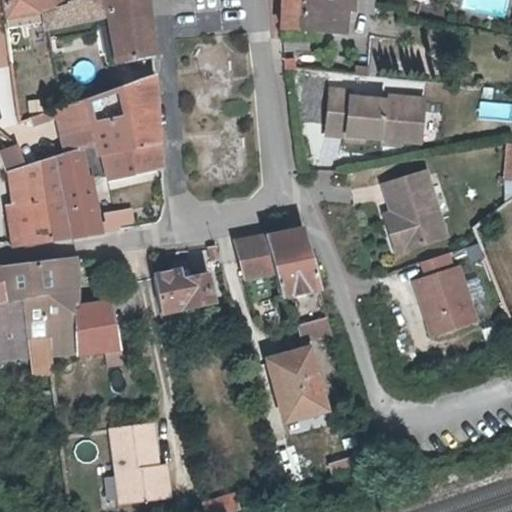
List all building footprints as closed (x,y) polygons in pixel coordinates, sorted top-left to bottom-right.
[(0,0),(0,19),(41,12),(39,0),(0,0)] [(39,0),(41,12),(45,38),(91,28),(91,23),(87,0),(39,0)] [(105,0),(87,0),(91,23),(109,20),(105,0)] [(105,0),(109,20),(115,60),(151,55),(146,0),(105,0)] [(349,0),(279,0),(279,29),(342,33),(342,17),(350,16),(349,0)] [(297,50),(295,68),(313,70),(315,53),(297,50)] [(92,97),(97,143),(104,141),(108,178),(161,168),(159,141),(130,146),(126,113),(156,109),(153,77),(92,97)] [(340,134),(358,136),(377,138),(376,143),(394,146),(394,140),(414,143),(418,100),(399,98),(398,103),(383,102),(346,97),(347,91),(326,89),(321,132),(340,134)] [(65,154),(97,143),(92,97),(61,108),(65,154)] [(480,119),(511,118),(511,103),(480,103),(480,119)] [(130,146),(159,141),(156,109),(126,113),(130,146)] [(97,143),(65,154),(61,155),(52,158),(69,237),(77,237),(116,230),(116,228),(131,225),(128,213),(102,218),(104,227),(97,227),(89,183),(102,179),(97,143)] [(24,167),(19,149),(5,152),(8,171),(24,167)] [(511,182),(511,149),(503,149),(500,181),(511,182)] [(31,220),(8,223),(11,245),(69,237),(52,158),(24,167),(31,220)] [(7,171),(8,223),(31,220),(24,167),(8,171),(7,171)] [(394,252),(442,236),(419,171),(379,185),(389,214),(396,233),(388,235),(394,252)] [(396,233),(389,214),(382,217),(388,235),(396,233)] [(275,302),(314,293),(298,228),(264,235),(268,277),(275,302)] [(268,277),(264,235),(231,241),(240,282),(268,277)] [(424,276),(419,277),(431,313),(423,316),(430,336),(473,321),(455,265),(450,267),(445,252),(419,260),(424,276)] [(58,286),(77,283),(77,263),(76,256),(0,266),(25,326),(28,335),(43,331),(47,356),(78,352),(77,313),(62,316),(58,286)] [(0,331),(25,326),(0,266),(0,265),(0,331)] [(154,275),(161,312),(213,299),(207,272),(192,276),(189,267),(154,275)] [(431,313),(419,277),(412,279),(423,316),(431,313)] [(62,316),(77,313),(77,283),(58,286),(62,316)] [(98,308),(112,306),(110,297),(99,299),(98,308)] [(100,366),(120,363),(112,306),(98,308),(99,348),(100,366)] [(98,308),(77,313),(78,352),(99,348),(98,308)] [(327,319),(296,327),(301,342),(331,334),(327,319)] [(0,385),(1,385),(0,382),(0,355),(13,352),(34,347),(28,335),(25,326),(0,331),(0,385)] [(34,347),(13,352),(16,363),(29,362),(32,375),(50,372),(47,356),(43,331),(28,335),(34,347)] [(321,411),(304,350),(263,361),(266,371),(280,422),(321,411)] [(161,497),(157,466),(151,421),(109,428),(119,502),(161,497)] [(330,462),(335,478),(368,468),(364,451),(330,462)] [(157,466),(161,497),(169,496),(165,465),(157,466)] [(200,502),(202,511),(225,511),(239,508),(234,492),(200,502)]
